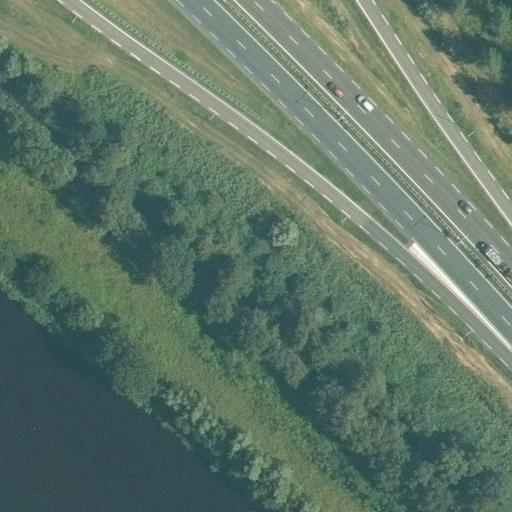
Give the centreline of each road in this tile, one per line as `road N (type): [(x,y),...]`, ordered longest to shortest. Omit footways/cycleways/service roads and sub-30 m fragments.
road 1 (trunk): [(68,0),(235,117),(511,348)]
road 2 (trunk): [(192,0),(511,330)]
road 3 (trunk): [(511,264),(249,0)]
road 4 (trunk): [(511,213),(363,0)]
